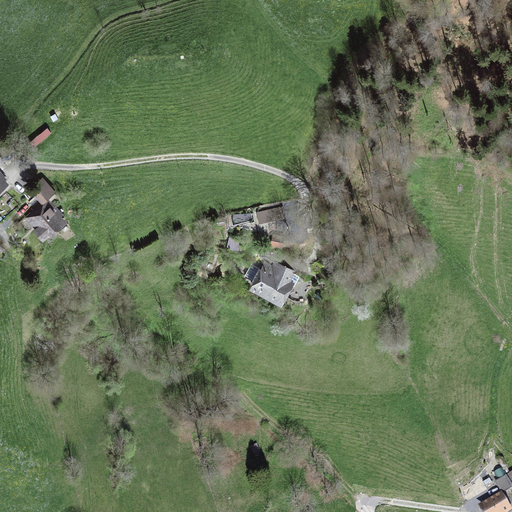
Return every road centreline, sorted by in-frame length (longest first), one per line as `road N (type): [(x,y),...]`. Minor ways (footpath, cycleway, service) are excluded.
road 1 (track): [(0,194),(31,166),(179,156),(251,163),(302,183),(321,203),(313,252)]
road 2 (track): [(470,511),(492,460),(498,360),(511,343)]
